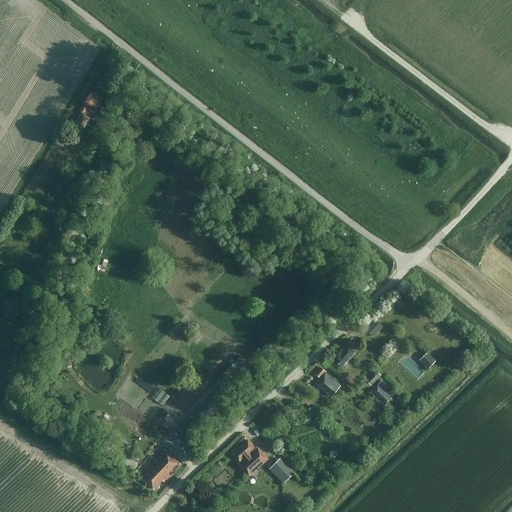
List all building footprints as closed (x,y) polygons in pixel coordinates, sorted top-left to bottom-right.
[(95,113),(103,99),(91,92),(82,106),(83,107),(80,112),(81,113),(71,129),(80,134),(86,124),(90,127),(94,121),(83,114),(87,109),(95,113)] [(23,303),(25,304),(27,299),(12,290),(5,303),(7,305),(2,313),(13,319),(18,310),(19,311),(23,303)] [(383,327),(376,319),(365,330),(372,337),(383,327)] [(74,339),(78,348),(88,343),(83,334),(74,339)] [(347,344),(355,351),(359,345),(351,339),(347,344)] [(356,353),(345,344),(345,345),(340,351),(342,352),(334,361),(343,369),(343,368),(355,354),(356,353)] [(427,353),(424,356),(432,364),(435,362),(427,353)] [(316,384),(332,397),(341,386),(325,373),(326,372),(320,367),(315,374),(321,379),(319,380),(316,384)] [(381,376),(373,368),(363,378),(371,386),(381,376)] [(138,377),(134,382),(150,394),(154,389),(138,377)] [(395,394),(381,380),(370,392),(384,405),(395,394)] [(170,397),(159,389),(152,398),(163,406),(170,397)] [(219,406),(209,397),(186,420),(196,429),(219,406)] [(256,446),(255,448),(248,440),(233,453),(240,461),(237,464),(249,477),(268,459),(256,446)] [(181,464),(164,449),(154,460),(156,461),(141,477),(154,489),(162,480),(164,482),(181,464)] [(269,469),(283,484),(294,474),(279,459),(269,469)]
